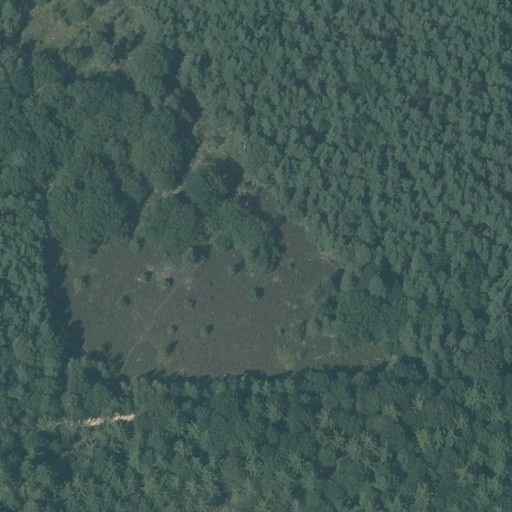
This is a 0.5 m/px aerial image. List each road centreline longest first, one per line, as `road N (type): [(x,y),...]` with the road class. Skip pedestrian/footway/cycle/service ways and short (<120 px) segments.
road 1 (track): [(511,385),(213,411)]
road 2 (track): [(213,411),(0,429)]
